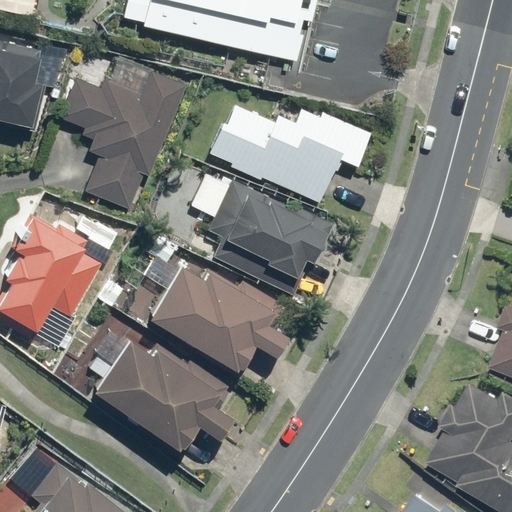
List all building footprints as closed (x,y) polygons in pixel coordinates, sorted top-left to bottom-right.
[(34,0),(0,0),(0,8),(31,15),(34,0)] [(305,0),(131,0),(127,16),(290,59),(305,0)] [(0,123),(42,132),(59,51),(0,38),(0,123)] [(183,78),(151,65),(141,91),(99,74),(95,85),(71,75),(56,113),(82,123),(80,130),(87,132),(83,143),(96,149),(80,189),(130,209),(183,78)] [(256,172),(315,201),(338,154),(340,150),(271,116),(234,98),(209,151),(227,160),(225,165),(253,179),(256,172)] [(210,252),(290,293),(299,276),(294,274),(304,254),(308,257),(326,222),(245,182),(238,195),(222,187),(203,226),(219,234),(210,252)] [(47,303),(71,316),(102,256),(79,244),(84,233),(30,205),(0,261),(0,273),(4,275),(0,282),(0,321),(30,337),(47,303)] [(141,318),(234,369),(250,340),(272,351),(285,328),(265,318),(274,301),(203,263),(199,271),(174,257),(141,318)] [(511,301),(511,304),(507,303),(498,323),(505,326),(493,355),(510,363),(507,370),(511,371),(511,301)] [(83,391),(173,452),(194,421),(215,435),(230,413),(210,399),(219,386),(153,341),(149,348),(124,331),(83,391)] [(454,399),(438,426),(444,429),(427,457),(511,509),(511,392),(485,376),(466,406),(454,399)] [(28,511),(129,511),(81,475),(79,478),(56,461),(31,493),(38,499),(28,511)] [(473,511),(470,509),(468,511),(446,511),(412,490),(398,511),(392,511),(391,511),(389,511),(473,511)]
